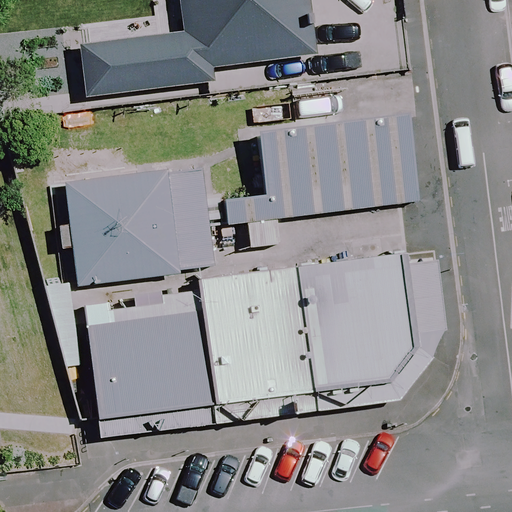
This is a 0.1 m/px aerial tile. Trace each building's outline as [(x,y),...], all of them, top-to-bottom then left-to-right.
[(27,0),(0,0),(0,28),(31,24),(27,0)] [(228,71),(218,0),(182,0),(189,46),(95,59),(102,112),(205,99),(202,74),(228,71)] [(218,0),(228,71),(308,60),(299,0),(218,0)] [(412,115),(265,131),(273,194),(229,199),(231,222),(421,200),(412,115)] [(201,168),(64,183),(76,283),(212,267),(201,168)] [(203,307),(72,325),(86,427),(383,387),(419,347),(405,251),(199,279),(203,307)]
